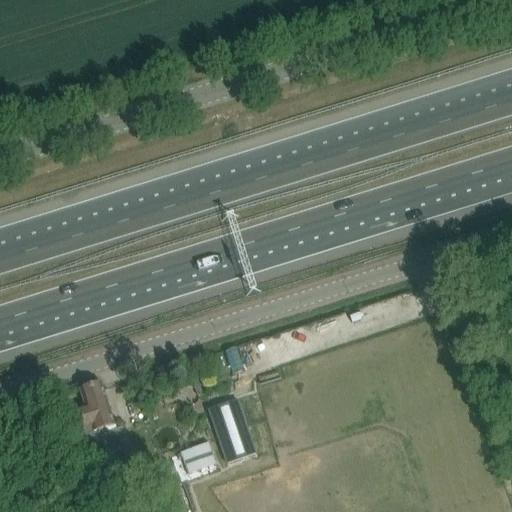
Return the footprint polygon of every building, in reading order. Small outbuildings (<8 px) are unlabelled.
[(190,377),(198,398),(207,395),(200,373),(190,377)] [(76,411),(87,445),(110,437),(107,431),(115,428),(101,384),(79,391),(84,409),(76,411)] [(238,402),(209,412),(227,466),(256,456),(238,402)] [(99,479),(132,468),(124,444),(93,455),(99,479)] [(209,446),(181,457),(189,477),(216,466),(209,446)]
